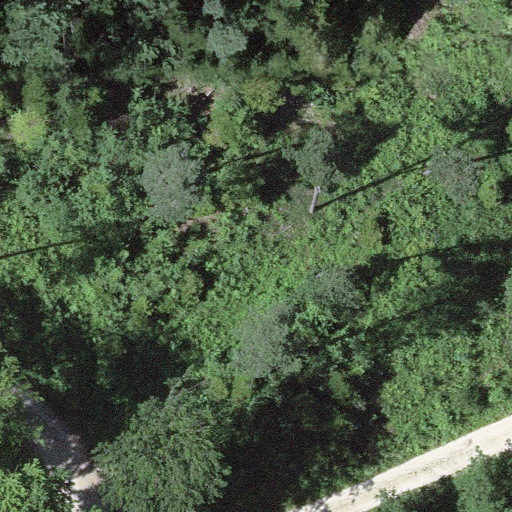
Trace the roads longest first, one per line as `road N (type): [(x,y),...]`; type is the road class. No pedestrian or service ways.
road 1 (track): [(511,423),(309,511)]
road 2 (track): [(0,386),(64,428),(83,511)]
